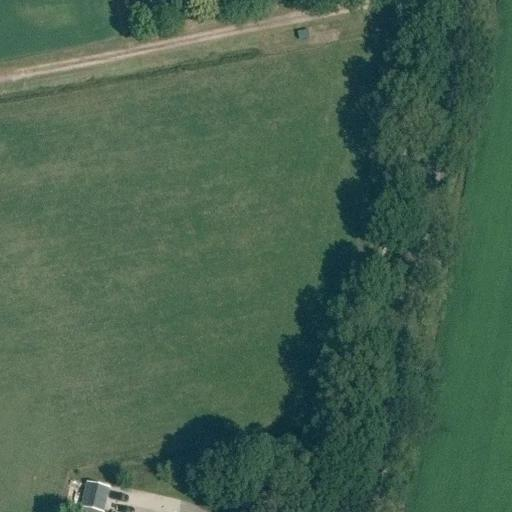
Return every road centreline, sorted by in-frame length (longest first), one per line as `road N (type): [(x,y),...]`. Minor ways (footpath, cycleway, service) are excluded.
road 1 (tertiary): [(368,511),(462,0)]
road 2 (track): [(387,0),(0,75)]
